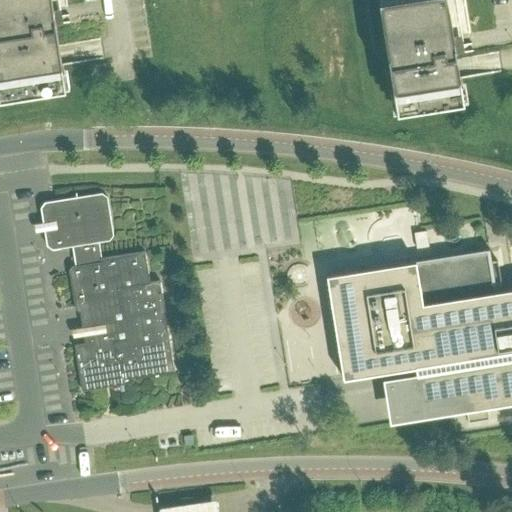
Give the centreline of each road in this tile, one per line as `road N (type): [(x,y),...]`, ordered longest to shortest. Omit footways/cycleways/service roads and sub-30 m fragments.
road 1 (tertiary): [(511,186),(320,150),(83,138),(0,146)]
road 2 (tertiary): [(0,500),(291,466),(511,475)]
road 3 (residential): [(315,397),(0,443)]
